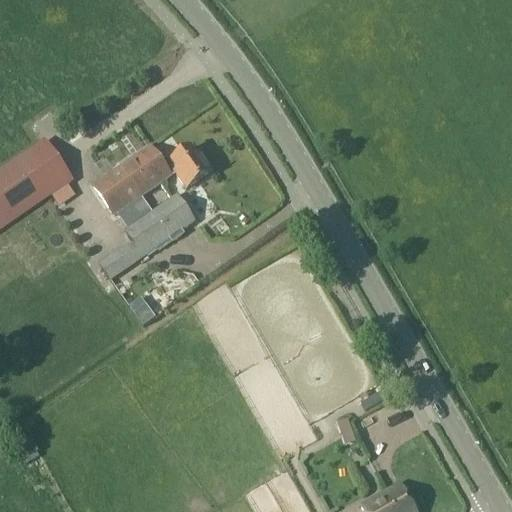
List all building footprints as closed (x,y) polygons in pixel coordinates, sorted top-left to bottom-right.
[(86,141),(106,132),(100,119),(79,129),(86,141)] [(0,233),(71,183),(43,142),(0,171),(0,233)] [(152,173),(160,185),(175,174),(186,190),(212,173),(203,160),(199,162),(190,149),(171,162),(170,160),(162,165),(150,149),(141,155),(153,173),(152,173)] [(113,217),(160,185),(152,173),(153,173),(141,155),(93,188),(113,217)] [(132,244),(144,260),(196,224),(176,196),(124,232),(132,244)] [(110,283),(144,260),(132,244),(122,251),(121,249),(98,265),(110,283)] [(169,296),(182,288),(165,262),(162,264),(158,257),(147,264),(169,296)] [(149,324),(155,320),(141,300),(129,309),(143,329),(149,324)] [(16,454),(25,449),(16,433),(7,438),(16,454)] [(399,486),(361,508),(363,511),(414,511),(417,511),(412,502),(410,504),(399,486)]
